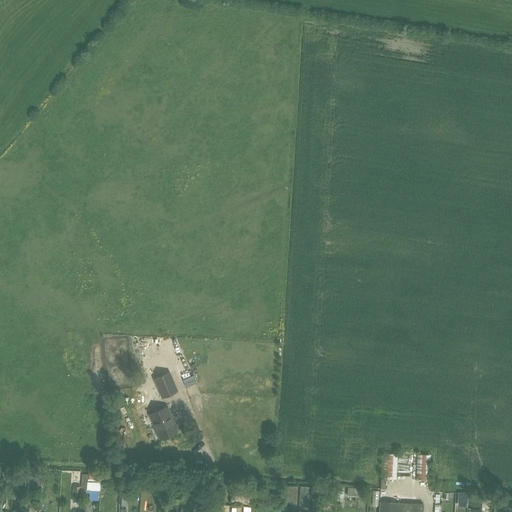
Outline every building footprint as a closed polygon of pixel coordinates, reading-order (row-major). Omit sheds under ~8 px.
[(127,337),(102,339),(107,389),(132,387),(127,337)] [(169,372),(154,379),(162,397),(177,391),(169,372)] [(194,375),(183,380),(186,387),(197,382),(194,375)] [(167,407),(149,414),(160,438),(177,431),(167,407)] [(398,453),(383,452),(382,478),(396,479),(398,453)] [(416,454),(415,480),(430,481),(431,454),(416,454)] [(81,483),(82,474),(82,472),(73,472),(72,486),(74,486),(73,501),(81,502),(81,497),(81,486),(81,483)] [(100,475),(90,474),(82,474),(81,483),(81,486),(81,497),(87,497),(87,492),(89,492),(89,499),(98,500),(98,491),(100,491),(100,475)] [(105,479),(104,499),(118,499),(119,479),(105,479)] [(193,481),(185,481),(184,491),(192,492),(193,481)] [(281,508),(295,508),(296,485),(282,485),(281,508)] [(300,485),(298,509),(309,510),(311,486),(300,485)] [(252,490),(231,487),(230,502),(250,504),(252,490)] [(328,489),(327,494),(326,502),(335,503),(336,495),(336,490),(328,489)] [(456,491),(453,506),(464,507),(466,492),(456,491)] [(485,493),(484,501),(494,502),(495,494),(485,493)] [(317,499),(316,506),(315,511),(323,511),(324,507),(325,499),(317,499)] [(390,502),(380,501),(378,511),(422,511),(423,504),(390,502)]
